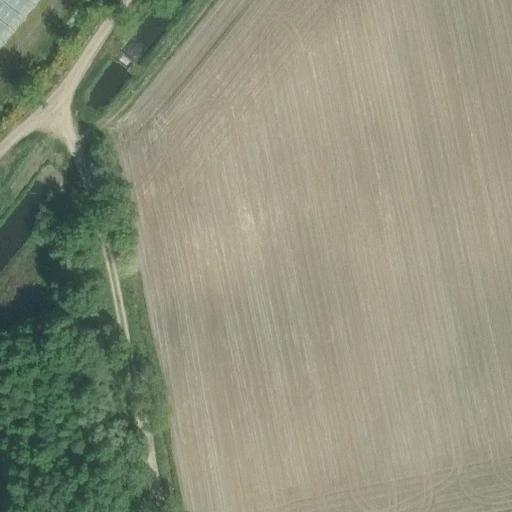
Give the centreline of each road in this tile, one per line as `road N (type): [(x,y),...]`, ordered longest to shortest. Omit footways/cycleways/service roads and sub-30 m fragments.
road 1 (track): [(159,511),(83,146),(46,107)]
road 2 (track): [(0,162),(131,0)]
road 3 (track): [(83,146),(118,120),(213,0)]
